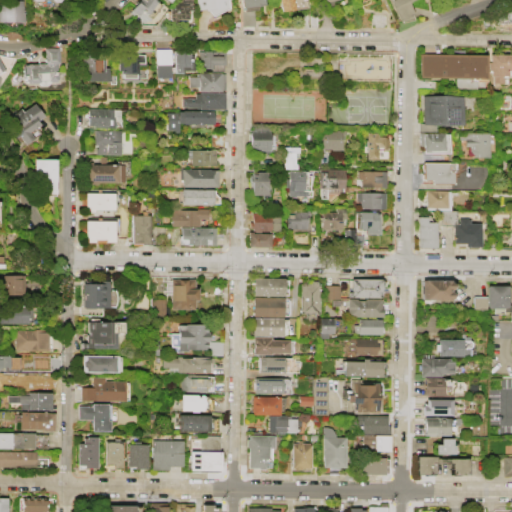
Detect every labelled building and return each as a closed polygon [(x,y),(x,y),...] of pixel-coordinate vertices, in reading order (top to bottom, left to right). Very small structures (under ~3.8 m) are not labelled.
[(0,21),(0,0),(22,0),(22,21),(0,21)] [(129,10),(136,0),(155,0),(144,14),(139,10),(136,15),(133,13),(132,15),(128,12),(130,10),(129,10)] [(187,19),(165,19),(165,10),(168,10),(168,7),(173,7),(173,1),(179,1),(179,0),(191,0),(191,10),(187,10),(187,19)] [(221,0),(222,5),(204,10),(204,8),(198,10),(195,0),(221,0)] [(240,7),(239,0),(261,0),(262,4),(255,5),(255,9),(242,10),(242,6),(240,7)] [(274,0),(291,0),(292,9),(279,11),(278,2),(275,2),(274,0)] [(390,0),(395,10),(415,0),(390,0)] [(511,23),(508,23),(508,22),(505,22),(505,23),(498,23),(498,22),(495,22),(495,17),(501,14),(502,15),(505,13),(504,12),(511,8),(511,23)] [(53,81),(48,81),(46,79),(37,79),(36,82),(27,83),(23,80),(23,64),(26,64),(26,63),(29,63),(29,64),(36,63),(42,62),(42,63),(43,63),(43,61),(42,58),(43,58),(42,47),(57,47),(57,63),(54,63),(54,72),(55,73),(55,78),(53,81)] [(153,77),(153,48),(168,48),(168,65),(168,77),(153,77)] [(200,64),(200,57),(198,57),(198,50),(223,50),(223,64),(210,64),(210,68),(201,68),(201,64),(200,64)] [(172,51),(188,51),(188,55),(191,55),(191,70),(182,70),(182,72),(173,72),(172,51)] [(103,52),(103,67),(107,67),(107,80),(84,80),(84,61),(81,61),(81,52),(103,52)] [(134,73),(119,73),(119,69),(117,70),(117,63),(119,63),(119,53),(134,53),(134,54),(142,54),(142,62),(134,62),(134,73)] [(488,53),(511,53),(511,69),(504,69),(504,75),(499,75),(499,83),(488,83),(488,80),(489,80),(489,75),(488,75),(488,53)] [(420,80),(420,56),(488,57),(487,85),(477,85),(477,91),(454,91),(455,81),(420,80)] [(197,90),(197,89),(196,89),(196,86),(187,86),(187,76),(196,76),(196,75),(194,75),(194,73),(197,73),(197,72),(219,72),(219,73),(223,73),(223,89),(219,89),(219,90),(197,90)] [(223,108),(198,108),(194,108),(194,107),(185,107),(185,106),(180,106),(180,97),(185,98),(185,97),(193,97),(193,92),(198,93),(198,92),(223,92),(223,108)] [(420,95),(461,95),(461,124),(433,124),(433,130),(416,130),(416,122),(420,122),(420,95)] [(24,144),(18,135),(15,137),(3,120),(20,108),(22,111),(34,103),(43,115),(36,120),(39,124),(28,131),(33,138),(24,144)] [(112,127),(107,127),(91,127),(91,125),(86,125),(86,108),(106,108),(111,108),(111,109),(118,109),(118,121),(112,121),(112,127)] [(210,123),(180,123),(176,123),(177,131),(171,131),(171,130),(166,130),(166,121),(165,121),(164,112),(176,111),(180,111),(180,110),(210,110),(210,123)] [(248,127),(268,127),(268,149),(248,150),(248,127)] [(93,129),(119,130),(118,154),(94,154),(94,148),(95,148),(95,143),(92,143),(93,129)] [(319,131),(334,131),(334,130),(344,130),(344,134),(340,134),(340,150),(329,150),(329,148),(319,148),(319,131)] [(364,132),(375,132),(375,136),(381,136),(381,137),(384,137),(384,139),(385,139),(385,147),(384,147),(384,150),(379,150),(380,146),(374,146),(374,158),(364,158),(364,146),(363,146),(363,140),(364,140),(364,132)] [(441,149),(427,149),(427,151),(422,151),(422,149),(420,149),(420,145),(417,145),(417,132),(420,132),(441,132),(441,149)] [(487,156),(471,156),(471,153),(469,153),(468,152),(468,151),(468,145),(463,145),(463,140),(457,139),(457,134),(466,134),(466,132),(487,132),(487,156)] [(209,133),(222,133),(221,146),(209,145),(209,133)] [(282,168),(282,151),(282,146),(289,146),(297,146),(297,157),(294,157),(294,160),(293,160),(293,164),(295,164),(295,168),(282,168)] [(184,149),(210,149),(210,155),(213,155),(213,165),(189,165),(189,158),(184,158),(184,149)] [(85,164),(86,164),(86,162),(91,162),(91,164),(98,164),(98,156),(104,156),(104,164),(117,164),(117,165),(121,165),(121,181),(117,181),(117,182),(112,182),(96,182),(96,183),(87,183),(87,182),(85,182),(85,164)] [(33,158),(54,159),(54,193),(32,193),(33,158)] [(421,162),(445,163),(445,170),(450,170),(450,183),(429,182),(429,179),(421,179),(421,162)] [(324,168),(342,168),(342,188),(338,188),(338,192),(326,192),(326,198),(319,198),(319,188),(317,188),(317,171),(324,171),(324,168)] [(286,195),(287,187),(283,187),(283,178),(287,178),(287,169),(302,170),(302,174),(304,174),(304,177),(302,177),(302,190),(305,190),(305,195),(286,195)] [(360,170),(384,171),(383,187),(359,186),(360,178),(355,178),(356,171),(360,171),(360,170)] [(182,188),(182,171),(216,171),(216,189),(182,188)] [(250,194),(250,181),(248,181),(248,175),(250,175),(250,172),(255,172),(255,171),(266,171),(266,194),(250,194)] [(445,190),(445,191),(448,191),(448,209),(425,209),(425,207),(424,207),(424,190),(445,190)] [(182,191),(214,192),(215,197),(219,200),(219,206),(182,207),(182,191)] [(355,191),(383,192),(383,208),(358,208),(358,200),(355,200),(355,191)] [(115,245),(115,193),(86,193),(85,245),(115,245)] [(169,209),(194,209),(194,208),(206,208),(206,218),(197,218),(197,226),(169,226),(169,209)] [(320,229),(320,219),(322,219),(322,212),(335,211),(335,209),(344,209),(344,218),(340,218),(340,229),(320,229)] [(304,228),(284,228),(284,218),(286,218),(286,213),(291,213),(291,211),(297,211),(304,211),(304,210),(308,210),(308,214),(304,214),(304,228)] [(452,243),(452,225),(439,224),(439,217),(437,217),(438,210),(454,210),(454,222),(457,222),(457,218),(469,218),(469,223),(479,223),(479,246),(467,246),(467,244),(464,244),(464,243),(452,243)] [(358,229),(358,228),(356,228),(356,215),(358,215),(358,211),(369,211),(369,212),(375,212),(375,213),(377,213),(377,212),(378,212),(378,233),(364,233),(364,229),(358,229)] [(276,213),(276,230),(258,230),(258,232),(253,232),(253,230),(250,230),(250,228),(248,228),(248,221),(250,221),(250,213),(276,213)] [(415,247),(415,216),(425,216),(424,221),(433,221),(433,247),(415,247)] [(131,246),(131,217),(150,217),(150,246),(131,246)] [(213,244),(185,244),(185,238),(179,238),(179,226),(213,227),(213,244)] [(342,228),(354,228),(354,239),(342,239),(342,228)] [(268,246),(246,246),(246,233),(246,231),(251,231),(251,232),(268,232),(268,246)] [(2,274),(22,274),(22,294),(2,294),(2,274)] [(251,277),(282,278),(281,295),(251,295),(251,277)] [(169,278),(192,278),(192,280),(193,280),(193,286),(196,286),(196,300),(193,300),(193,306),(192,306),(192,308),(169,308),(169,278)] [(349,278),(379,278),(379,297),(349,297),(349,296),(346,296),(346,291),(349,291),(349,278)] [(419,300),(419,279),(448,280),(448,281),(452,285),(448,289),(448,290),(452,294),(448,298),(448,300),(419,300)] [(107,280),(106,307),(80,307),(80,283),(97,283),(97,280),(107,280)] [(299,283),(308,283),(310,280),(314,281),(316,283),(318,283),(318,313),(298,313),(299,283)] [(322,298),(322,284),(337,285),(337,299),(322,298)] [(485,285),(506,285),(505,306),(507,306),(507,311),(501,311),(501,308),(485,308),(485,285)] [(251,296),(281,297),(281,316),(251,315),(251,296)] [(471,310),(471,297),(484,296),(484,310),(471,310)] [(162,298),(162,305),(167,305),(167,315),(150,315),(150,298),(162,298)] [(364,298),(379,298),(379,303),(379,306),(380,306),(380,316),(346,316),(346,298),(354,298),(356,300),(361,300),(364,298)] [(26,323),(0,323),(0,305),(26,305),(26,306),(30,306),(30,322),(26,322),(26,323)] [(251,317),(281,317),(281,335),(251,335),(251,317)] [(318,317),(331,317),(331,333),(325,333),(325,338),(318,338),(318,317)] [(356,318),(379,318),(379,333),(356,333),(356,332),(352,332),(352,324),(356,324),(356,318)] [(85,321),(121,321),(121,332),(114,332),(113,348),(78,348),(78,342),(83,342),(83,334),(85,334),(85,321)] [(176,350),(176,324),(183,324),(183,323),(202,323),(202,326),(204,326),(204,331),(206,331),(206,341),(204,341),(204,347),(202,347),(202,349),(185,349),(185,350),(176,350)] [(13,350),(13,330),(30,330),(33,329),(46,328),(46,349),(13,350)] [(251,336),(269,336),(269,339),(286,339),(286,352),(269,352),(269,354),(251,354),(251,336)] [(347,338),(378,338),(378,354),(352,354),(352,350),(347,350),(347,338)] [(459,355),(451,355),(435,355),(435,350),(432,350),(432,343),(435,343),(435,339),(451,339),(451,338),(459,338),(459,348),(466,348),(466,354),(459,354),(459,355)] [(220,341),(220,355),(207,355),(207,341),(220,341)] [(80,354),(115,355),(115,356),(118,356),(118,371),(115,371),(115,372),(80,372),(80,354)] [(0,355),(7,355),(7,356),(17,356),(17,368),(6,369),(6,366),(0,366),(0,355)] [(48,356),(48,370),(32,370),(32,355),(48,356)] [(175,372),(175,367),(161,367),(161,357),(175,357),(175,356),(178,356),(178,357),(189,357),(189,356),(204,356),(204,357),(211,357),(212,362),(207,362),(207,372),(175,372)] [(256,372),(257,356),(282,356),(282,372),(256,372)] [(342,360),(360,360),(360,358),(364,358),(364,360),(378,360),(378,376),(341,375),(342,360)] [(418,358),(451,358),(451,373),(438,373),(438,376),(418,376),(418,369),(415,369),(415,364),(418,364),(418,358)] [(204,391),(183,391),(183,390),(179,390),(179,376),(184,376),(184,374),(205,374),(205,388),(204,388),(204,391)] [(123,380),(123,400),(78,400),(78,387),(91,387),(91,376),(103,377),(103,380),(123,380)] [(326,414),(310,414),(310,376),(326,376),(326,414)] [(252,377),(281,377),(281,378),(289,378),(289,393),(252,393),(252,377)] [(423,377),(440,377),(440,379),(450,379),(453,380),(453,386),(450,388),(450,395),(423,395),(423,377)] [(349,412),(349,402),(344,402),(344,394),(347,394),(347,378),(358,378),(358,382),(375,382),(375,398),(377,398),(377,412),(349,412)] [(49,409),(26,409),(19,409),(19,403),(17,403),(17,402),(5,402),(5,395),(17,395),(17,394),(26,394),(26,391),(49,392),(49,409)] [(179,394),(201,394),(203,402),(201,410),(196,410),(196,411),(189,411),(189,410),(179,410),(179,394)] [(251,396),(278,396),(278,414),(251,414),(251,396)] [(424,398),(450,399),(450,414),(419,414),(420,405),(421,405),(421,402),(424,402),(424,398)] [(90,403),(106,403),(106,420),(108,420),(108,430),(90,430),(90,419),(76,419),(76,405),(86,405),(86,406),(89,406),(89,404),(90,404),(90,403)] [(53,412),(52,430),(18,429),(18,411),(53,412)] [(176,431),(176,414),(206,414),(206,431),(176,431)] [(284,415),(288,415),(288,418),(294,418),(294,428),(296,428),(296,431),(294,431),(283,431),(283,434),(274,434),(274,432),(266,431),(266,425),(265,425),(265,420),(266,420),(266,414),(284,415)] [(385,415),(385,425),(387,425),(387,434),(360,434),(360,425),(352,425),(352,415),(385,415)] [(423,417),(438,417),(438,419),(442,419),(442,417),(446,417),(446,434),(423,434),(423,417)] [(0,432),(33,432),(32,448),(0,448),(0,432)] [(358,450),(358,440),(360,440),(360,434),(387,435),(386,450),(358,450)] [(247,470),(247,436),(274,436),(274,470),(247,470)] [(433,453),(433,443),(438,444),(438,437),(450,438),(450,443),(452,443),(452,454),(433,453)] [(96,468),(97,439),(78,438),(77,467),(96,468)] [(322,438),(346,438),(346,468),(322,467),(322,438)] [(122,467),(122,441),(105,441),(105,467),(122,467)] [(151,471),(151,441),(183,441),(182,467),(168,467),(168,472),(151,471)] [(146,469),(147,445),(127,444),(126,468),(146,469)] [(310,469),(312,445),(292,444),(291,468),(310,469)] [(0,466),(0,450),(34,450),(34,466),(0,466)] [(189,471),(189,451),(221,451),(221,471),(189,471)] [(415,474),(414,456),(434,456),(434,462),(430,462),(430,464),(426,464),(426,474),(415,474)] [(511,474),(501,475),(501,456),(511,456),(511,474)] [(382,474),(359,474),(359,457),(382,457),(382,474)] [(446,458),(465,458),(465,474),(449,474),(449,463),(446,463),(446,458)] [(20,511),(20,499),(23,499),(23,498),(26,498),(26,499),(30,499),(30,498),(33,498),(33,499),(37,499),(37,498),(40,498),(40,499),(44,499),(44,510),(43,510),(43,511),(20,511)] [(173,511),(173,502),(190,503),(190,506),(191,506),(191,511),(173,511)]
